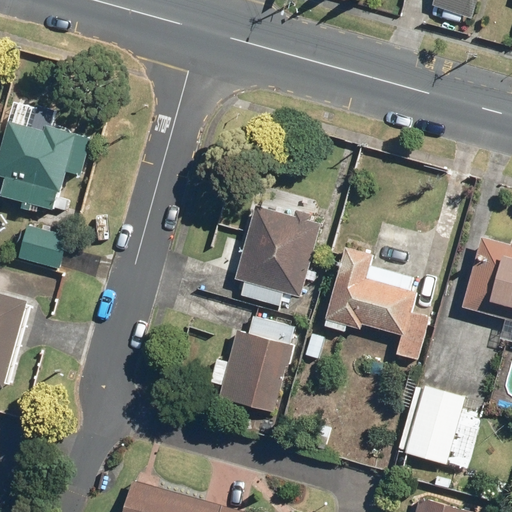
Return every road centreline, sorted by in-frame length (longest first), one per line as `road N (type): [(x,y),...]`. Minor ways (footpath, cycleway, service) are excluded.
road 1 (residential): [(102,410),(107,366),(202,32)]
road 2 (secondary): [(511,118),(202,32)]
